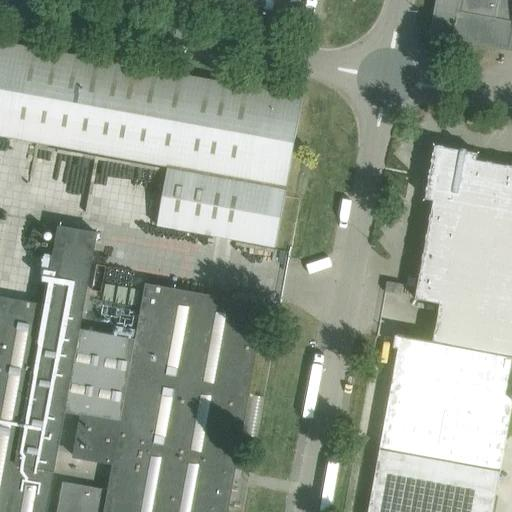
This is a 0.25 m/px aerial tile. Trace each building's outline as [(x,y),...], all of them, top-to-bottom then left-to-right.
[(437,0),(431,33),(452,37),(452,39),(501,48),(511,50),(511,0),(509,0),(437,0)] [(0,134),(168,165),(286,187),(303,96),(141,67),(0,41),(0,134)] [(511,166),(511,165),(506,164),(506,165),(492,163),(492,162),(486,161),(486,162),(476,160),(477,153),(441,146),(441,145),(440,145),(439,146),(435,145),(425,198),(433,200),(426,238),(415,298),(440,303),(433,341),(511,355),(511,166)] [(157,226),(275,247),(284,197),(286,187),(168,165),(157,226)] [(45,511),(64,411),(78,414),(93,331),(78,329),(96,233),(56,226),(42,304),(0,296),(0,511),(45,511)] [(387,282),(385,291),(401,294),(402,284),(387,282)] [(113,463),(109,489),(62,481),(56,511),(226,511),(265,297),(234,292),(233,300),(146,284),(136,339),(93,331),(78,414),(81,414),(74,456),(113,463)] [(511,399),(511,355),(433,341),(400,335),(399,337),(401,337),(396,336),(395,346),(399,347),(369,511),(491,511),(511,399)] [(66,467),(65,477),(70,478),(73,456),(72,456),(77,427),(65,425),(58,466),(66,467)]
